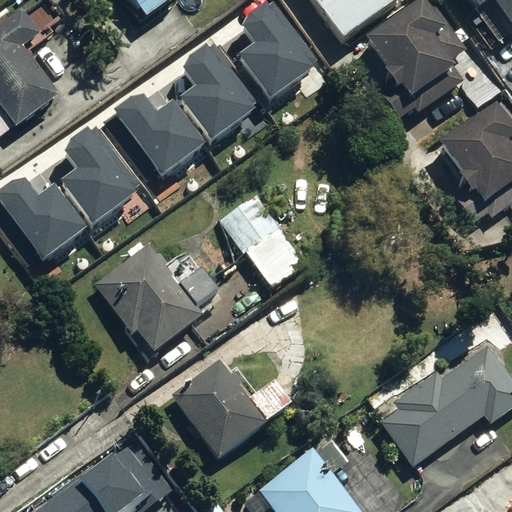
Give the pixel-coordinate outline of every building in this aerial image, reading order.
[(120,0),(142,30),(177,5),(173,0),(120,0)] [(297,0),(335,54),(397,11),(389,0),(297,0)] [(511,0),(459,0),(471,17),(464,22),(490,60),(511,45),(511,0)] [(0,143),(54,105),(20,58),(36,44),(11,8),(0,15),(0,143)] [(460,62),(418,8),(361,50),(382,79),(377,83),(393,104),(398,100),(414,122),(462,87),(449,70),(460,62)] [(246,59),(233,68),(262,109),(315,71),(272,11),(232,39),(246,59)] [(187,101),(177,108),(206,148),(253,115),(208,52),(170,78),(187,101)] [(484,73),(458,93),(476,116),(502,96),(484,73)] [(511,117),(501,102),(434,152),(457,182),(451,187),(467,208),(455,216),(473,239),(511,209),(511,117)] [(141,105),(111,126),(153,185),(199,153),(170,113),(155,124),(141,105)] [(70,182),(61,189),(90,229),(139,194),(94,132),(55,161),(70,182)] [(0,216),(36,267),(83,234),(54,194),(39,204),(25,183),(0,200),(0,216)] [(256,203),(220,227),(269,301),(306,276),(256,203)] [(130,265),(94,289),(149,368),(195,336),(187,324),(215,304),(197,278),(172,295),(158,276),(164,272),(150,252),(143,257),(138,250),(125,258),(130,265)] [(410,478),(481,425),(488,435),(511,416),(511,388),(498,370),(505,365),(486,340),(371,426),(410,478)] [(186,397),(170,408),(214,469),(285,418),(269,395),(244,413),(235,399),(240,396),(229,382),(225,385),(215,371),(183,393),(186,397)] [(345,469),(327,445),(254,501),(262,511),(346,511),(325,484),(345,469)]
